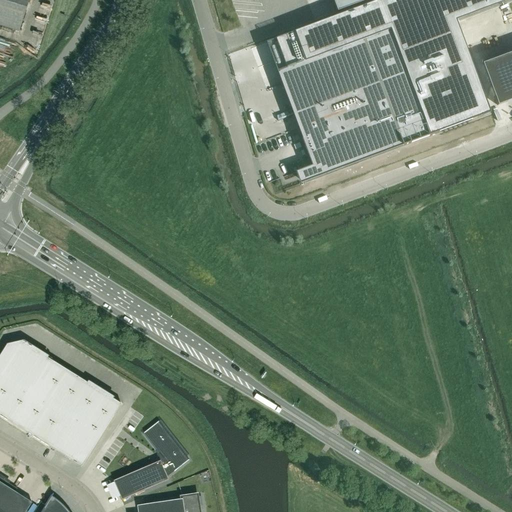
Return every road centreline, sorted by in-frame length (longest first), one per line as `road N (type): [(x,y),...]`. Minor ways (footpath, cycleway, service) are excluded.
road 1 (secondary): [(445,511),(0,232)]
road 2 (unclassified): [(511,134),(297,213),(273,210),(253,187),(197,0)]
road 3 (tertiary): [(0,201),(120,0)]
